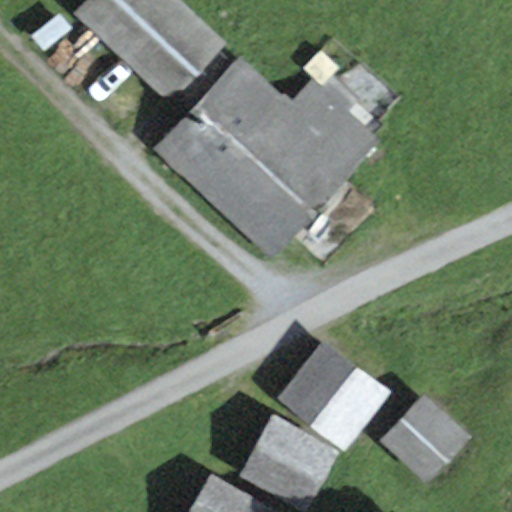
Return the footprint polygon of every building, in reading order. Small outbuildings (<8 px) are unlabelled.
[(97,0),(86,12),(166,87),(212,39),(170,0),(97,0)] [(320,50),(304,66),(321,82),(337,66),(320,50)] [(167,147),(271,245),(368,139),(341,113),(353,100),(333,81),(320,94),(312,87),(296,104),(284,93),(277,100),(241,66),(167,147)] [(324,351),(288,395),(309,412),(345,368),(324,351)] [(341,438),(377,394),(345,368),(309,412),(341,438)] [(392,436),(428,469),(459,437),(424,403),(392,436)] [(278,426),(254,468),(302,496),(326,454),(278,426)] [(259,511),(215,486),(199,511),(259,511)]
